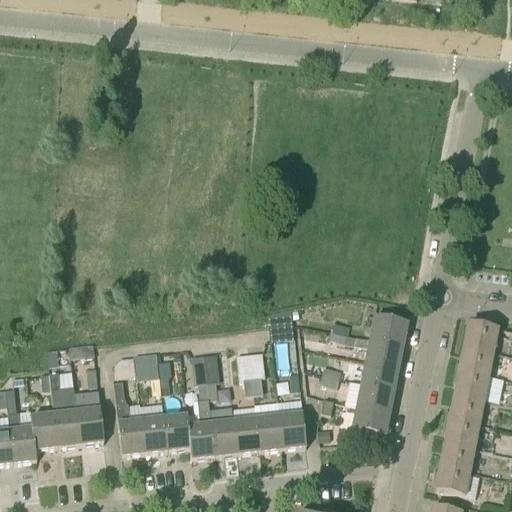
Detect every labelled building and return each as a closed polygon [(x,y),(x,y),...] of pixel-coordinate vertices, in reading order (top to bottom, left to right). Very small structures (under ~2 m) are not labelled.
[(291,328),(291,324),(290,315),(290,314),(266,319),(267,330),(291,328)] [(375,321),(370,345),(403,351),(407,328),(375,321)] [(330,337),(347,340),(348,332),(332,328),(330,337)] [(468,328),(463,353),(492,358),(497,334),(468,328)] [(347,340),(330,337),(329,346),(345,349),(347,340)] [(403,351),(370,345),(365,367),(398,374),(403,351)] [(492,358),(463,353),(458,376),(487,382),(492,358)] [(55,355),(46,356),(47,372),(57,371),(55,355)] [(262,358),(249,359),(253,400),(262,399),(260,384),(265,383),(262,358)] [(253,400),(249,359),(236,361),(239,386),(243,386),(244,401),(253,400)] [(204,361),(206,390),(208,405),(217,404),(215,388),(219,387),(216,360),(204,361)] [(120,376),(137,373),(136,362),(118,365),(120,376)] [(398,374),(365,367),(361,390),(394,396),(398,374)] [(322,382),(338,385),(339,375),(323,373),(322,382)] [(88,392),(97,391),(95,375),(86,376),(88,392)] [(487,382),(458,376),(454,400),(483,406),(487,382)] [(80,450),(76,417),(73,393),(60,395),(58,379),(49,380),(51,395),(54,419),(57,453),(80,450)] [(291,397),(300,396),(298,379),(289,380),(291,397)] [(51,395),(49,380),(40,382),(41,396),(51,395)] [(338,385),(322,382),(320,391),(337,393),(338,385)] [(168,383),(159,385),(161,401),(170,400),(168,383)] [(161,401),(159,385),(150,386),(152,402),(161,401)] [(121,462),(145,459),(141,426),(129,427),(127,410),(124,404),(122,388),(113,389),(121,462)] [(188,432),(190,454),(191,465),(215,463),(211,429),(208,405),(206,390),(197,390),(199,407),(196,407),(199,431),(188,432)] [(394,396),(361,390),(357,412),(389,418),(394,396)] [(9,435),(13,469),(36,466),(35,455),(33,432),(32,422),(31,416),(16,418),(13,395),(5,396),(6,412),(9,435)] [(483,406),(454,400),(449,424),(478,429),(483,406)] [(330,421),(333,407),(323,404),(320,418),(330,421)] [(389,418),(357,412),(352,435),(345,433),(343,443),(360,447),(362,436),(373,439),(371,445),(382,448),(384,441),(385,441),(389,418)] [(76,417),(80,450),(104,448),(100,414),(76,417)] [(57,453),(54,419),(32,422),(33,432),(35,455),(57,453)] [(279,422),(282,455),(306,452),(302,419),(279,422)] [(167,457),(190,454),(188,432),(187,432),(186,421),(163,423),(167,457)] [(256,424),(260,457),(282,455),(279,422),(256,424)] [(141,426),(145,459),(167,457),(163,423),(141,426)] [(233,427),(237,460),(260,457),(256,424),(233,427)] [(478,429),(449,424),(444,447),(473,453),(478,429)] [(211,429),(215,463),(237,460),(233,427),(211,429)] [(317,435),(318,446),(328,445),(327,434),(317,435)] [(0,470),(13,469),(9,435),(0,436),(0,470)] [(473,453),(444,447),(440,471),(469,477),(473,453)] [(469,477),(440,471),(435,496),(464,502),(469,477)] [(472,482),(472,504),(480,504),(480,482),(472,482)]
